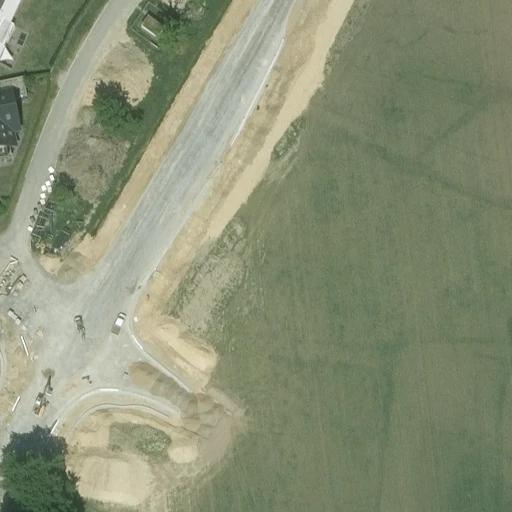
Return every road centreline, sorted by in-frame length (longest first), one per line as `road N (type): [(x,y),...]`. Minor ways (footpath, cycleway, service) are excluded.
road 1 (secondary): [(75,331),(269,0)]
road 2 (residential): [(75,331),(212,424),(230,448),(243,511)]
road 3 (secondary): [(0,455),(75,331)]
